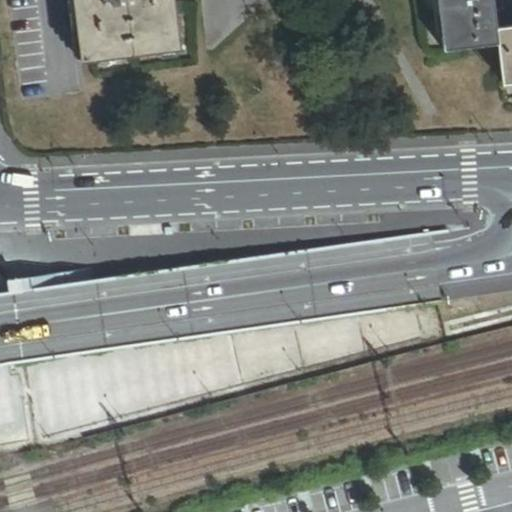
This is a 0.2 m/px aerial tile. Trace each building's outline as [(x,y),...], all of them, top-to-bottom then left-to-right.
[(67,0),(76,64),(176,51),(169,0),(67,0)] [(497,46),(495,29),(493,14),(491,0),(434,0),(441,53),(497,46)] [(501,0),(491,0),(493,14),(503,13),(501,0)] [(511,26),(495,29),(497,46),(502,82),(511,81),(511,26)] [(345,337),(307,346),(309,356),(347,346),(345,337)] [(309,356),(314,376),(352,366),(347,346),(309,356)] [(75,395),(67,390),(58,394),(57,403),(65,408),(73,404),(75,395)]
